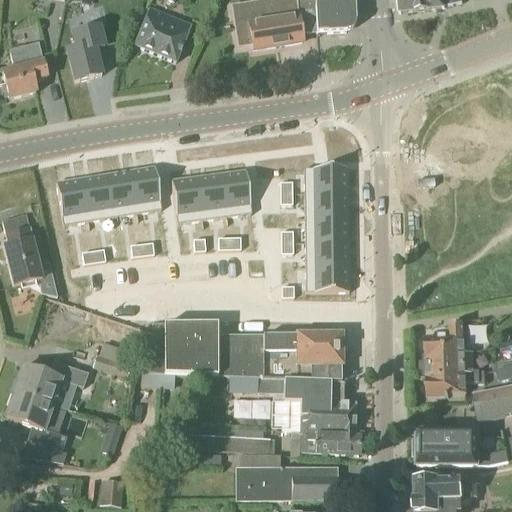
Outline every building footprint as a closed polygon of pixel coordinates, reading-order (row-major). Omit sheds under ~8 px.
[(298,0),(232,10),(235,30),(238,53),(253,50),(254,54),(303,46),(302,39),(299,20),(299,15),(298,0)] [(298,0),(299,15),(316,15),(317,38),(347,36),(347,33),(353,26),(356,26),(355,0),(298,0)] [(399,0),(400,17),(445,12),(445,9),(462,7),(460,0),(399,0)] [(150,13),(135,50),(155,59),(175,67),(191,29),(171,21),(150,13)] [(76,51),(67,53),(75,86),(101,79),(94,53),(105,51),(99,30),(73,37),(76,51)] [(13,73),(1,76),(8,103),(36,96),(33,86),(47,83),(43,66),(43,67),(39,51),(38,47),(9,54),(13,73)] [(153,178),(128,182),(135,223),(160,219),(153,178)] [(303,179),(303,203),(346,203),(346,179),(303,179)] [(219,185),(225,227),(250,223),(244,181),(219,185)] [(128,182),(104,185),(111,227),(135,223),(128,182)] [(80,189),(86,231),(111,227),(104,185),(80,189)] [(225,227),(219,185),(195,188),(200,230),(225,227)] [(200,230),(195,188),(170,191),(175,233),(200,230)] [(61,235),(86,231),(80,189),(55,193),(61,235)] [(291,193),(278,193),(279,204),(291,204),(291,193)] [(347,227),(346,203),(303,203),(303,227),(347,227)] [(291,214),(291,204),(279,204),(279,214),(291,214)] [(25,219),(1,225),(8,251),(5,252),(15,291),(37,285),(41,298),(57,302),(48,267),(38,269),(25,219)] [(304,251),(347,251),(347,227),(303,227),(304,251)] [(279,251),(291,251),(291,241),(279,241),(279,251)] [(217,258),(228,258),(228,247),(217,247),(217,258)] [(239,247),(228,247),(228,258),(239,258),(239,247)] [(203,248),(192,249),(192,260),(203,259),(203,248)] [(291,262),(291,251),(279,251),(279,262),(291,262)] [(347,251),(304,251),(304,275),(347,274),(347,251)] [(140,253),(141,264),(152,263),(151,252),(140,253)] [(140,253),(129,254),(130,265),(141,264),(140,253)] [(103,258),(91,259),(93,271),(104,270),(103,258)] [(93,271),(91,259),(80,261),(82,273),(93,271)] [(347,274),(304,275),(304,299),(347,299),(347,274)] [(292,296),(280,296),(280,306),(292,306),(292,296)] [(256,383),(336,386),(335,368),(339,368),(339,339),(216,339),(216,329),(210,328),(210,327),(163,328),(164,379),(217,381),(256,383)] [(465,360),(473,359),(473,356),(465,356),(464,329),(450,329),(450,342),(426,343),(427,361),(465,360)] [(119,366),(119,364),(98,358),(98,359),(95,359),(91,373),(126,383),(130,369),(119,366)] [(419,366),(419,381),(428,382),(443,382),(443,377),(451,377),(451,382),(466,382),(466,377),(474,376),(473,359),(465,360),(427,361),(427,364),(419,366)] [(20,371),(12,397),(51,410),(59,385),(81,392),(83,393),(88,380),(51,367),(47,379),(20,371)] [(511,368),(496,373),(499,386),(511,383),(511,368)] [(443,382),(428,382),(428,403),(450,402),(450,400),(467,399),(467,388),(478,387),(478,388),(485,388),(484,376),(480,376),(474,376),(466,377),(466,382),(451,382),(451,377),(443,377),(443,382)] [(336,386),(256,383),(255,398),(282,399),(282,406),(280,406),(280,419),(316,420),(315,434),(323,434),(323,438),(332,438),(333,421),(353,422),(354,408),(348,407),(348,387),(336,386)] [(511,392),(475,400),(480,425),(511,418),(511,392)] [(43,434),(51,410),(12,397),(4,422),(30,430),(25,445),(60,456),(65,441),(43,434)] [(280,419),(280,406),(271,406),(271,431),(281,431),(281,436),(290,436),(289,461),(300,462),(301,457),(314,457),(356,458),(357,439),(353,439),(353,422),(333,421),(332,438),(323,438),(323,434),(315,434),(316,420),(280,419)] [(411,447),(410,464),(414,464),(414,472),(479,472),(479,470),(488,470),(508,466),(506,455),(486,459),(479,459),(479,434),(415,434),(415,447),(411,447)] [(268,459),(269,444),(178,439),(177,454),(268,459)] [(219,471),(220,459),(198,458),(197,470),(219,471)] [(279,475),(279,461),(237,461),(237,472),(235,473),(234,499),(236,499),(236,505),(335,504),(335,474),(279,475)] [(71,500),(72,487),(57,485),(56,499),(71,500)] [(111,511),(120,511),(122,487),(101,486),(98,511),(111,511)] [(461,511),(462,505),(471,505),(472,503),(472,489),(469,488),(461,488),(461,486),(416,487),(417,506),(416,506),(415,511),(461,511)]
